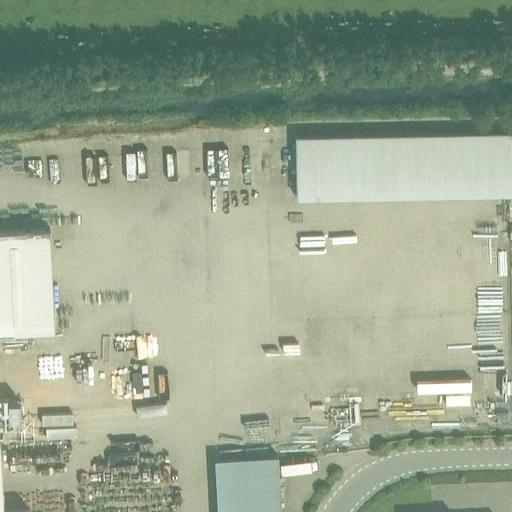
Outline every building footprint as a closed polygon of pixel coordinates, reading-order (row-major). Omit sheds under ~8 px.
[(511,131),(295,137),(297,198),(511,192),(511,131)] [(238,135),(206,136),(208,179),(240,178),(238,135)] [(0,511),(30,511),(30,510),(5,511),(0,415),(0,332),(56,329),(51,228),(0,230),(0,511)] [(494,422),(511,421),(511,398),(492,399),(494,422)] [(62,445),(52,445),(53,465),(63,465),(62,445)] [(280,511),(278,455),(216,459),(218,511),(280,511)]
